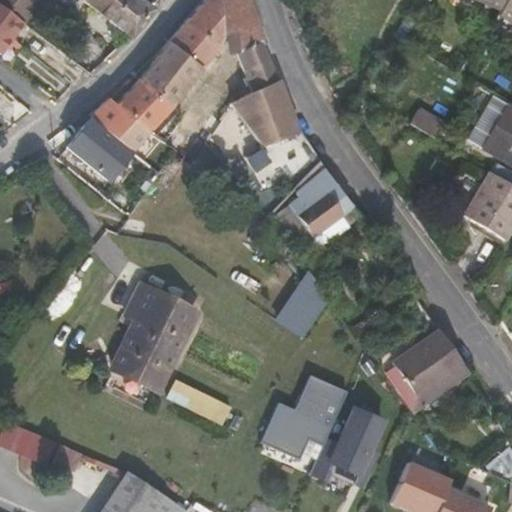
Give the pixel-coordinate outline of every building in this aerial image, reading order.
[(0,0),(0,7),(19,22),(36,0),(0,0)] [(152,11),(137,0),(76,0),(131,39),(152,11)] [(206,0),(167,44),(126,94),(159,122),(169,110),(216,50),(215,47),(222,38),(217,0),(206,0)] [(217,0),(222,38),(227,58),(235,55),(263,43),(265,43),(250,0),(217,0)] [(511,0),(461,0),(496,15),(494,19),(511,26),(511,0)] [(0,47),(19,22),(0,7),(0,47)] [(289,109),(263,43),(235,55),(253,92),(229,105),(266,152),(301,132),(299,128),(297,129),(289,109)] [(327,77),(335,91),(360,76),(351,62),(327,77)] [(108,100),(87,118),(90,120),(131,153),(159,122),(126,94),(116,106),(108,100)] [(478,150),(477,150),(511,170),(511,110),(504,105),(504,106),(489,97),(463,141),(478,150)] [(409,130),(432,145),(441,130),(417,116),(409,130)] [(108,181),(131,153),(90,120),(67,147),(108,181)] [(204,145),(175,127),(165,143),(192,163),(204,145)] [(320,162),(301,132),(266,152),(296,189),(298,188),(300,191),(325,171),(320,165),(320,162)] [(303,195),(289,206),(312,237),(352,207),(325,171),(300,191),(303,195)] [(511,230),(511,192),(488,178),(463,221),(503,246),(511,230)] [(278,323),(303,340),(328,301),(309,278),(278,323)] [(123,316),(131,320),(108,369),(153,392),(193,313),(137,286),(123,316)] [(439,327),(395,361),(421,398),(466,366),(439,327)] [(466,366),(421,398),(395,361),(380,372),(412,415),(470,373),(466,366)] [(309,439),(323,445),(326,438),(347,390),(309,374),(294,409),(277,402),(260,442),(300,459),(309,439)] [(205,407),(210,395),(176,379),(168,397),(221,422),(224,416),(205,407)] [(370,449),(383,420),(354,407),(338,443),(326,438),(323,445),(311,472),(329,480),(332,473),(355,483),(358,476),(366,480),(377,453),(370,449)] [(17,426),(10,444),(62,465),(70,447),(17,426)] [(65,461),(88,471),(94,456),(71,447),(65,461)] [(435,511),(446,487),(449,479),(407,461),(390,501),(414,511),(435,511)] [(144,511),(158,489),(138,477),(116,511),(121,511),(128,501),(144,511)] [(486,511),(489,506),(446,487),(435,511),(486,511)] [(186,511),(189,508),(158,489),(144,511),(128,501),(121,511),(186,511)]
